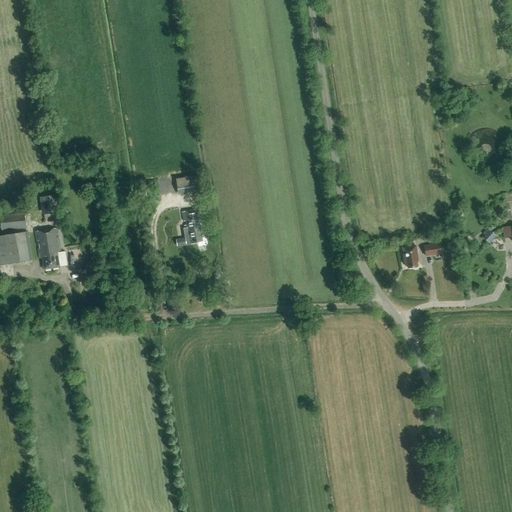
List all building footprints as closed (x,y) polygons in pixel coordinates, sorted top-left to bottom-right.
[(200,191),(199,176),(172,179),(174,194),(200,191)] [(56,196),(41,197),(43,214),(58,212),(56,196)] [(202,232),(199,210),(181,213),(184,229),(182,229),(184,239),(175,241),(176,246),(190,244),(196,243),(197,247),(205,246),(205,245),(203,232),(202,232)] [(0,215),(0,218),(1,231),(26,228),(24,213),(0,215)] [(511,226),(503,227),(504,238),(511,238),(511,241),(511,226)] [(57,253),(61,253),(57,229),(35,232),(40,259),(42,259),(44,270),(59,268),(57,253)] [(490,231),(483,238),(489,244),(496,236),(490,231)] [(0,265),(32,260),(28,232),(0,236),(0,265)] [(424,246),(425,256),(442,254),(441,243),(424,246)] [(417,261),(418,261),(416,246),(402,248),(405,265),(407,264),(408,268),(418,266),(417,261)]
